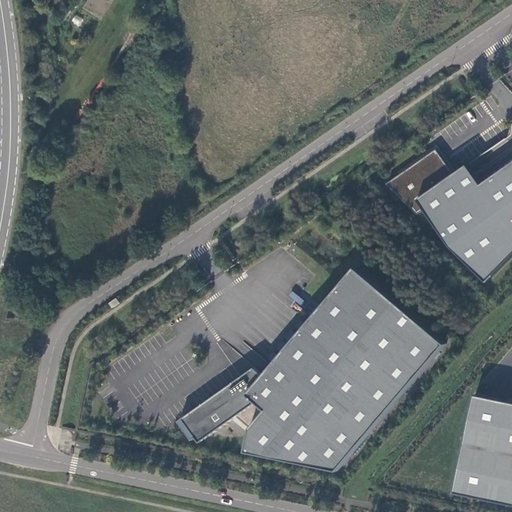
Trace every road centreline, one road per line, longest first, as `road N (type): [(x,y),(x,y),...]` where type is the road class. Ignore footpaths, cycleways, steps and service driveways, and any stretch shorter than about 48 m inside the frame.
road 1 (unclassified): [(31,455),(55,343),(78,308),(511,12)]
road 2 (unclassified): [(295,511),(31,455)]
road 3 (tertiary): [(1,0),(11,119),(0,233)]
